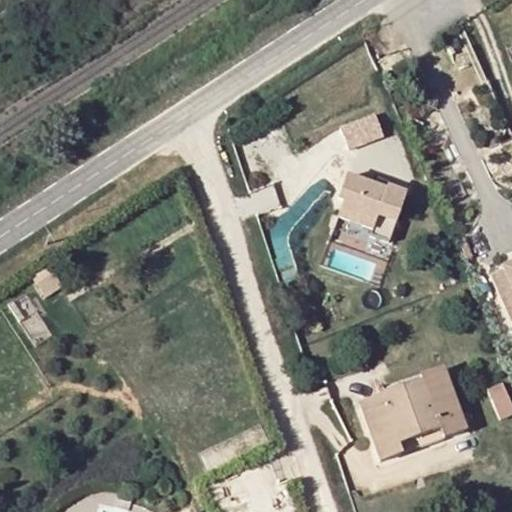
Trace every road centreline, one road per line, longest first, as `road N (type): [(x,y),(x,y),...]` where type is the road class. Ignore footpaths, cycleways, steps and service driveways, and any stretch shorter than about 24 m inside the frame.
road 1 (residential): [(177,120),(319,511)]
road 2 (tertiary): [(177,120),(0,235)]
road 3 (tertiary): [(197,108),(365,0)]
road 4 (unknown): [(458,0),(472,10),(511,106)]
